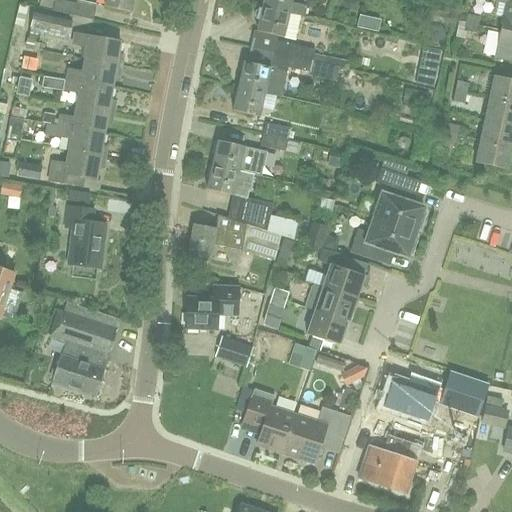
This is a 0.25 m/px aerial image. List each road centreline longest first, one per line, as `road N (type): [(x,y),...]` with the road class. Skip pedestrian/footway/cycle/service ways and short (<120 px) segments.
road 1 (unclassified): [(137,443),(160,174),(196,0)]
road 2 (residential): [(378,357),(393,293),(430,280),(450,203),(511,215)]
road 3 (tertiary): [(349,511),(137,443)]
road 4 (tertiary): [(137,443),(57,450),(0,425)]
